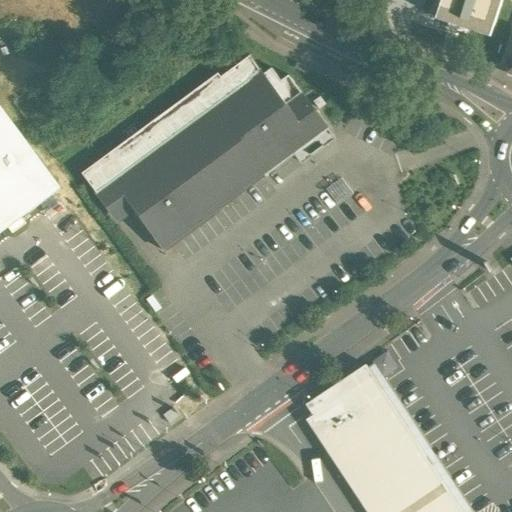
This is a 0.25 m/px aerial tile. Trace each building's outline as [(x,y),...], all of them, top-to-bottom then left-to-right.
[(442,0),(436,19),(490,37),(502,0),(442,0)] [(216,74),(80,174),(111,215),(127,203),(162,251),(265,175),(266,177),(296,156),(302,165),(336,140),(330,131),(331,129),(318,111),(316,112),(290,76),(282,81),(273,69),(264,75),(250,55),(219,78),(216,74)] [(320,96),(314,101),(320,109),(327,105),(320,96)] [(0,232),(58,189),(0,110),(0,232)] [(462,511),(366,366),(307,405),(315,416),(308,421),(368,511),(462,511)] [(168,423),(178,416),(172,407),(161,415),(168,423)] [(261,445),(228,469),(252,503),(286,478),(261,445)] [(239,511),(217,480),(182,503),(188,511),(239,511)]
